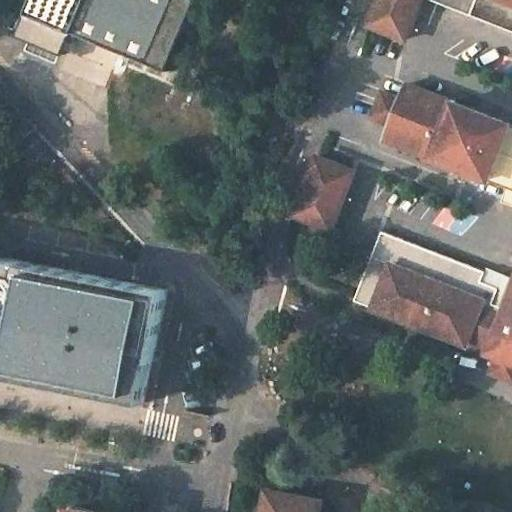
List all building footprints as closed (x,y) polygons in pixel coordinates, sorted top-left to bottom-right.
[(72,31),(84,0),(30,0),(17,33),(64,52),(72,31)] [(84,0),(72,31),(166,69),(193,0),(84,0)] [(511,124),(410,85),(404,99),(387,93),(376,118),(394,126),(388,140),(510,187),(507,200),(511,202),(511,292),(509,301),(496,295),(479,287),(483,275),(383,236),(356,301),(466,344),(470,335),(492,343),(489,353),(498,357),(492,373),(511,381),(511,0),(380,0),(370,26),(409,40),(424,0),(476,0),(472,13),(511,29),(511,124)] [(357,172),(319,157),(296,216),(334,231),(357,172)] [(0,372),(147,402),(153,373),(152,373),(160,333),(162,334),(167,307),(165,307),(168,289),(0,255),(0,372)] [(509,301),(511,292),(511,286),(501,282),(496,295),(509,301)] [(492,343),(470,335),(466,344),(489,353),(492,343)] [(323,511),(325,502),(269,491),(265,511),(323,511)]
